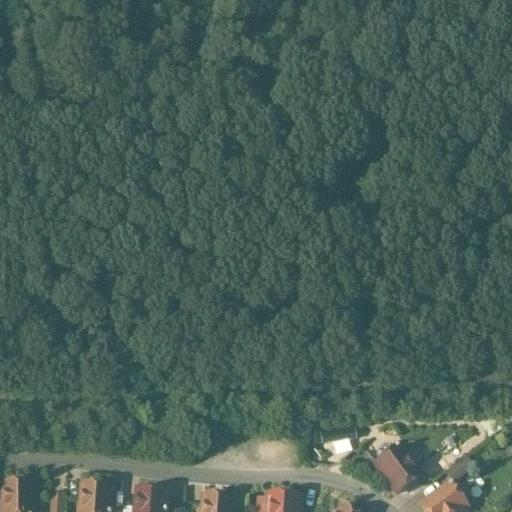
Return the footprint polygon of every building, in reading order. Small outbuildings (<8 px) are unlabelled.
[(400,451),(398,451),(397,450),(395,452),(396,453),(394,454),(391,449),(385,448),(378,454),(377,459),(381,464),(376,468),(397,497),(421,479),(410,465),(412,464),(403,452),(402,453),(400,451)] [(33,511),(33,486),(3,487),(3,504),(1,504),(1,511),(33,511)] [(109,511),(112,490),(82,488),(80,506),(78,505),(77,511),(109,511)] [(453,490),(451,488),(450,489),(449,488),(421,509),(423,511),(466,511),(467,511),(463,506),(468,502),(469,497),(464,490),(458,489),(453,493),(452,491),(453,490)] [(165,511),(167,495),(137,492),(136,510),(134,510),(133,511),(165,511)] [(61,511),(63,497),(52,497),(51,511),(61,511)] [(298,511),(300,500),(270,498),(268,511),(298,511)] [(232,511),(233,502),(204,499),(202,511),(232,511)]
